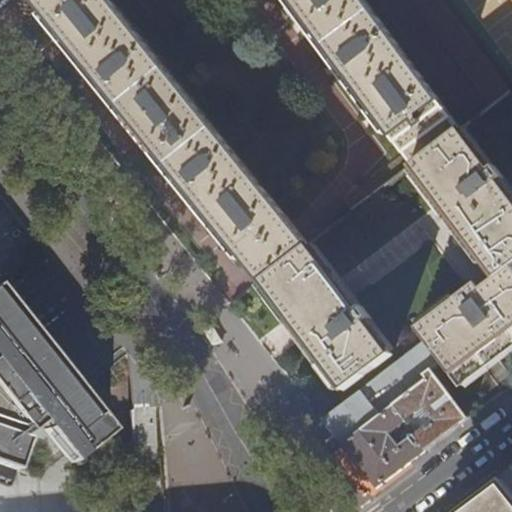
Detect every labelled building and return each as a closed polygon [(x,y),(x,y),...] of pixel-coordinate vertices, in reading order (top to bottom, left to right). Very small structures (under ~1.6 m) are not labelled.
[(308,248),(102,0),(21,0),(36,18),(34,20),(143,153),(233,263),(235,261),(257,287),(308,248)] [(461,130),(361,0),(275,0),(379,138),(384,135),(410,169),(461,130)] [(408,0),(489,108),(511,90),(442,0),(408,0)] [(461,130),(410,169),(497,279),(483,290),(478,284),(418,329),(460,385),(468,379),(485,366),(492,361),(496,358),(511,347),(511,346),(511,266),(511,196),(501,183),(506,179),(497,167),(492,170),(461,130)] [(308,248),(257,287),(292,329),(345,391),(393,355),(370,324),(374,320),(364,308),(360,311),(308,248)] [(40,345),(0,294),(0,465),(15,471),(25,443),(21,438),(50,425),(71,453),(104,427),(40,345)] [(344,445),(392,408),(429,380),(426,376),(430,372),(442,363),(426,343),(324,421),(333,432),(344,445)] [(429,380),(392,408),(404,423),(408,428),(427,451),(444,438),(467,420),(430,372),(426,376),(429,380)] [(389,434),(404,423),(392,408),(344,445),(345,446),(364,470),(371,479),(378,487),(400,471),(427,451),(408,428),(399,435),(405,442),(399,447),(389,434)] [(75,458),(108,432),(104,427),(71,453),(75,458)] [(511,511),(511,461),(510,463),(448,509),(444,511),(511,511)]
